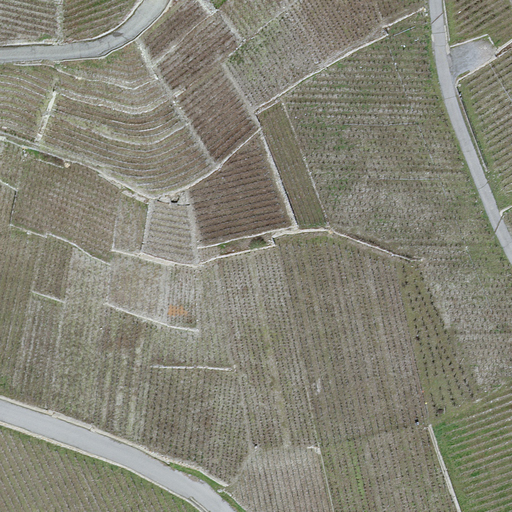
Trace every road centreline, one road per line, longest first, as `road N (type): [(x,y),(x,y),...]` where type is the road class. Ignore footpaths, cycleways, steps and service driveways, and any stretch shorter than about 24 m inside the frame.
road 1 (track): [(511,240),(453,115),(434,0)]
road 2 (unclassified): [(0,410),(138,461),(223,511)]
road 3 (unclassified): [(156,0),(94,48),(0,55)]
